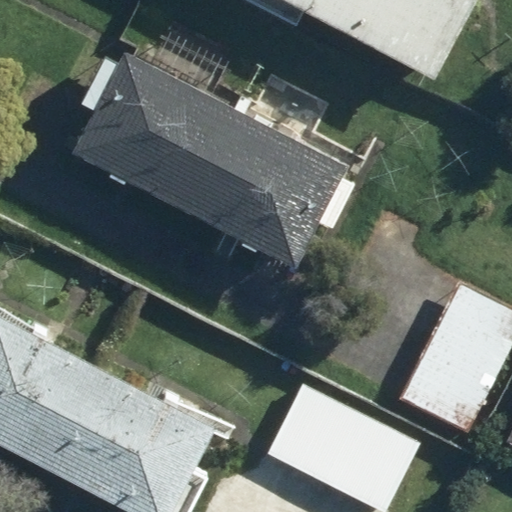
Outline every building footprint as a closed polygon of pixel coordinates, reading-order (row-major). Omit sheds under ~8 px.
[(247,0),(296,25),(303,11),(431,78),(472,0),(247,0)] [(119,45),(67,147),(294,265),(317,220),(327,225),(358,166),(314,143),(333,105),(295,85),(276,120),(216,89),(233,57),(170,24),(150,61),(119,45)] [(511,307),(460,280),(399,392),(465,428),(511,341),(511,307)] [(0,308),(0,439),(135,511),(163,511),(165,510),(169,511),(186,511),(207,474),(189,464),(212,422),(0,308)] [(303,383),(268,452),(384,511),(420,442),(303,383)]
